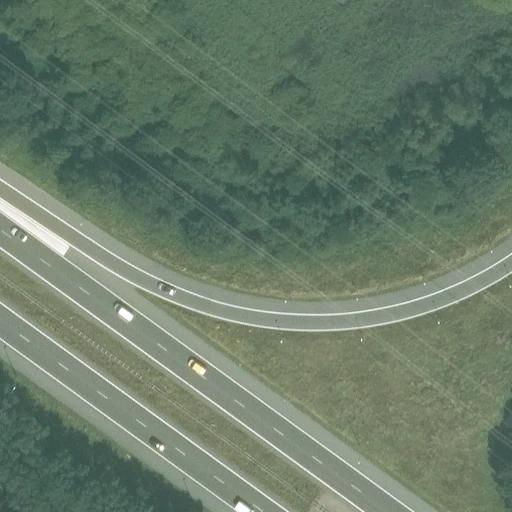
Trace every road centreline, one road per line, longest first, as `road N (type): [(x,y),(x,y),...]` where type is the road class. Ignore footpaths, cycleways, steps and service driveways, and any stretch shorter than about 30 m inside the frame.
road 1 (motorway): [(511,262),(429,304),(306,324),(194,301),(141,278),(0,188)]
road 2 (motorway): [(384,511),(0,229)]
road 3 (motorway): [(0,323),(259,511)]
